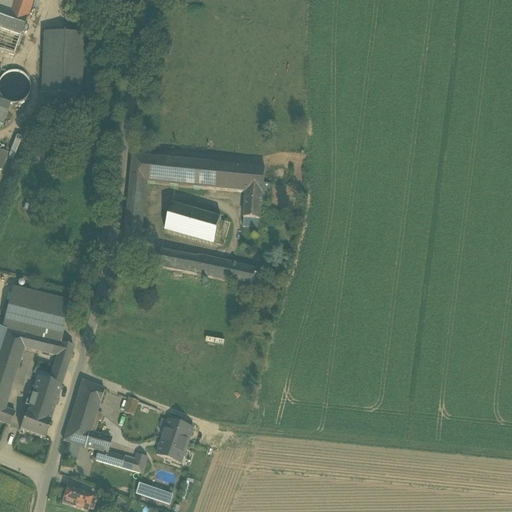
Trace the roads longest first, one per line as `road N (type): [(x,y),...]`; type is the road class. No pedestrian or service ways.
road 1 (unclassified): [(132,72),(105,272),(39,511)]
road 2 (track): [(76,378),(206,428),(511,462)]
